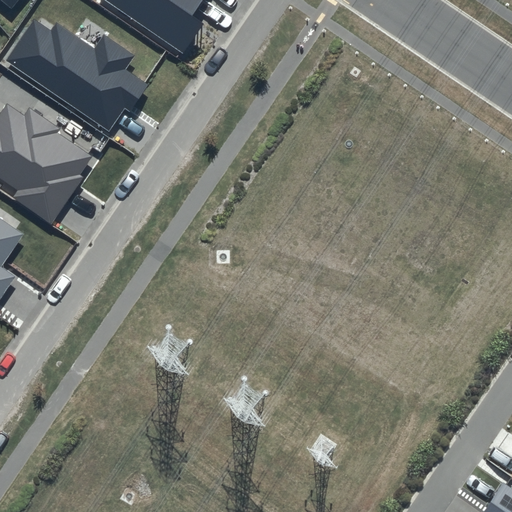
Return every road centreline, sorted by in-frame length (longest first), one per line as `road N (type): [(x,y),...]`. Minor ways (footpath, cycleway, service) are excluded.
road 1 (residential): [(277,0),(0,408)]
road 2 (residential): [(511,381),(422,511)]
road 3 (residential): [(388,0),(511,82)]
